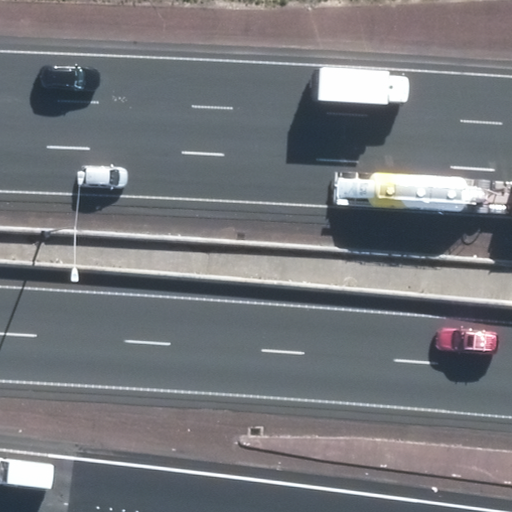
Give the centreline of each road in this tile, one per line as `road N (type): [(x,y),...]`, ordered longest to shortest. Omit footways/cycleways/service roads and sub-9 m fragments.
road 1 (motorway): [(511,367),(0,320)]
road 2 (motorway): [(0,142),(511,172)]
road 3 (motorway): [(144,511),(0,497)]
